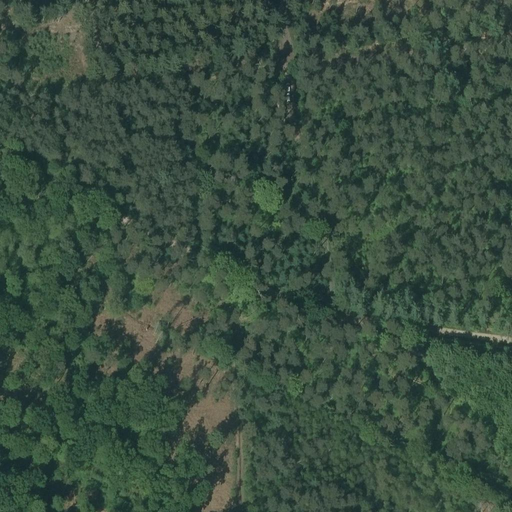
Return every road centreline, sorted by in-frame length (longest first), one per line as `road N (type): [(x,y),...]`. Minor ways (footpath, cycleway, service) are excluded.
road 1 (track): [(0,161),(315,316),(511,342)]
road 2 (track): [(511,40),(0,85)]
